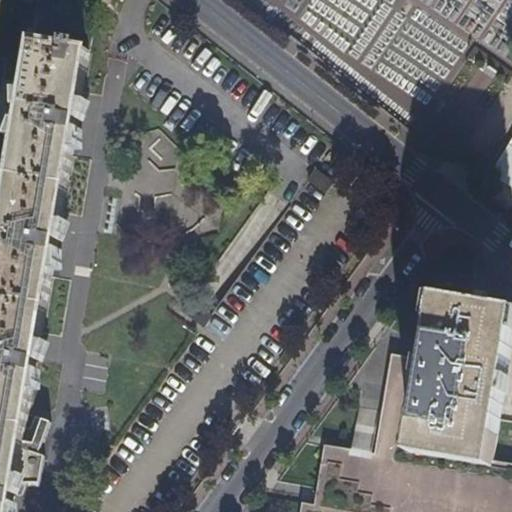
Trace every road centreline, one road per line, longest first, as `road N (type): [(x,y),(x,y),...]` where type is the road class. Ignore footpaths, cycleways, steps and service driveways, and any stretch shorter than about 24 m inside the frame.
road 1 (residential): [(217,511),(448,195)]
road 2 (residential): [(199,0),(448,195)]
